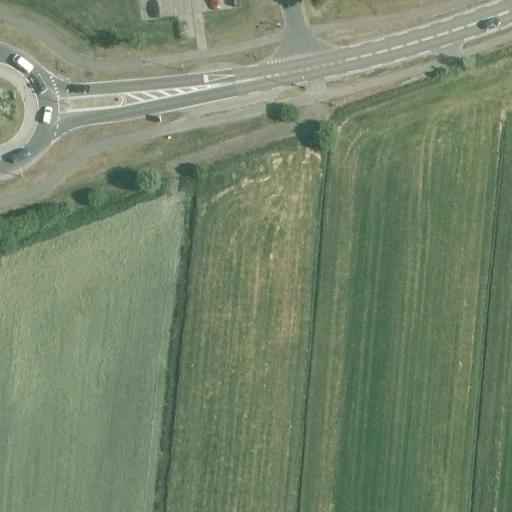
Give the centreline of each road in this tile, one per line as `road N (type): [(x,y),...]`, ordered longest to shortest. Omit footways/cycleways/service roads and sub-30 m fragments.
road 1 (secondary): [(308,70),(511,10)]
road 2 (secondary): [(43,134),(73,120),(210,95),(220,86)]
road 3 (secondary): [(220,86),(208,80),(70,91),(40,83)]
